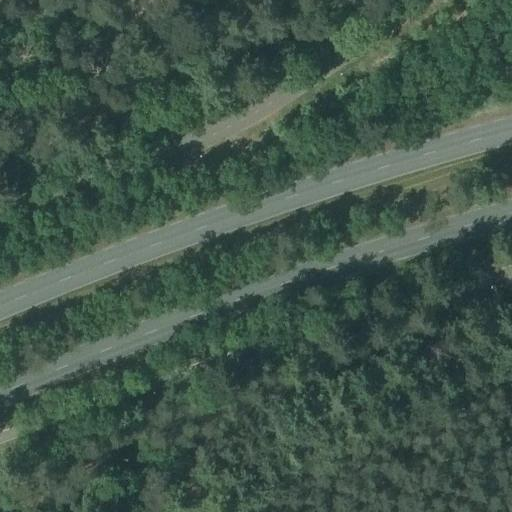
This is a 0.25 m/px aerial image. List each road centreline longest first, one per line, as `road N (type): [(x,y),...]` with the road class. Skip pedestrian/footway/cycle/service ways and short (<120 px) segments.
road 1 (primary): [(0,393),(220,305),(511,213)]
road 2 (primary): [(511,131),(418,153),(204,226),(0,306)]
road 3 (unclassified): [(422,0),(196,145),(0,224)]
road 4 (track): [(511,329),(245,455),(185,511)]
